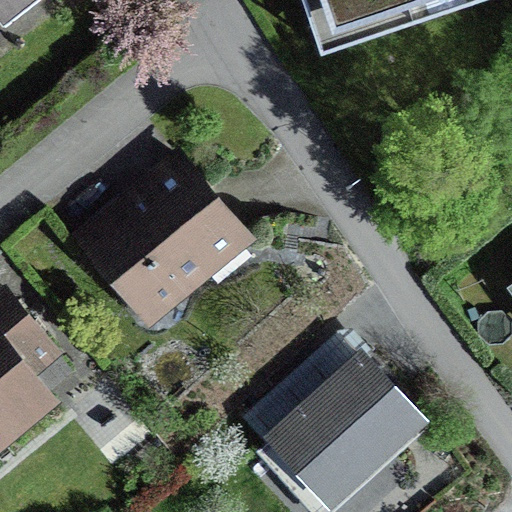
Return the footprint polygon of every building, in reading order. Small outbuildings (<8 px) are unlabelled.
[(0,0),(0,12),(1,15),(20,0),(0,0)] [(300,0),(314,46),(468,0),(300,0)] [(181,148),(81,231),(152,316),(252,233),(181,148)] [(48,336),(10,290),(0,298),(0,432),(52,390),(24,356),(48,336)] [(361,336),(265,423),(330,495),(426,408),(361,336)]
